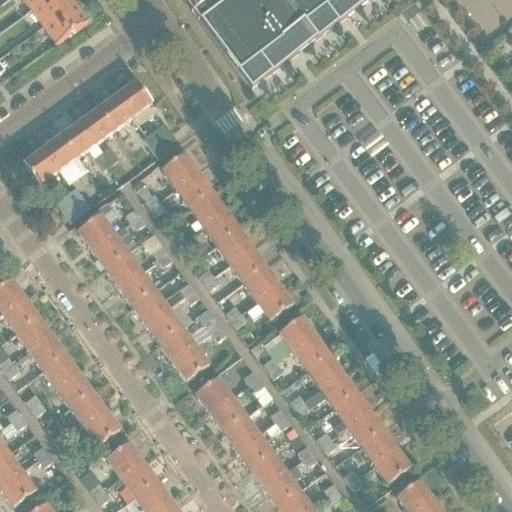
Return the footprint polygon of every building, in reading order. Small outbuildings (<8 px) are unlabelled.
[(48,0),(21,0),(31,13),(48,0)] [(43,30),(75,7),(70,0),(48,0),(31,13),(43,30)] [(183,0),(195,15),(207,5),(211,10),(224,0),(183,0)] [(195,15),(252,91),(309,47),(371,0),(224,0),(211,10),(207,5),(195,15)] [(75,7),(43,30),(56,48),(88,25),(75,7)] [(133,121),(152,107),(136,85),(117,99),(133,121)] [(114,134),(133,121),(117,99),(98,112),(114,134)] [(95,148),(96,148),(112,136),(114,134),(98,112),(80,126),(95,148)] [(61,139),(77,161),(88,153),(103,174),(111,168),(103,157),(96,148),(95,148),(80,126),(61,139)] [(163,129),(144,143),(151,153),(170,139),(163,129)] [(61,139),(43,153),(58,175),(77,161),(61,139)] [(158,162),(177,148),(170,139),(151,153),(158,162)] [(111,168),(118,163),(110,152),(103,157),(111,168)] [(43,153),(23,167),(39,189),(58,175),(43,153)] [(184,158),(162,175),(176,194),(198,178),(184,158)] [(176,194),(189,213),(212,196),(198,178),(176,194)] [(143,189),(137,194),(145,205),(151,200),(143,189)] [(74,194),(57,207),(64,216),(82,203),(74,194)] [(189,213),(202,231),(225,215),(212,196),(189,213)] [(150,212),(160,206),(154,198),(151,200),(145,205),(150,212)] [(82,203),(64,216),(70,226),(88,213),(82,203)] [(155,219),(165,213),(160,206),(150,212),(155,219)] [(124,219),(130,227),(140,220),(134,212),(124,219)] [(225,215),(202,231),(216,250),(239,234),(225,215)] [(109,230),(101,219),(78,236),(92,255),(115,238),(124,232),(118,224),(109,230)] [(130,227),(135,234),(145,227),(140,220),(130,227)] [(216,250),(229,269),(252,252),(239,234),(216,250)] [(177,250),(186,243),(181,236),(172,242),(177,250)] [(129,257),(115,238),(92,255),(105,274),(129,257)] [(177,250),(182,256),(191,249),(186,243),(177,250)] [(152,256),(157,264),(167,257),(161,249),(152,256)] [(252,252),(229,269),(243,287),(265,271),(252,252)] [(142,275),(129,257),(105,274),(118,292),(142,275)] [(157,264),(162,270),(171,264),(167,257),(157,264)] [(243,287),(256,306),(279,289),(265,271),(243,287)] [(204,287),(213,280),(208,272),(199,279),(204,287)] [(118,292),(132,311),(155,294),(142,275),(118,292)] [(209,294),(218,287),(213,280),(204,287),(209,294)] [(0,321),(3,319),(25,303),(11,284),(0,292),(0,321)] [(169,312),(184,301),(194,294),(188,287),(178,294),(163,305),(155,294),(132,311),(145,330),(169,312)] [(253,324),(263,316),(270,325),(293,309),(279,289),(256,306),(258,309),(247,316),(253,324)] [(184,301),(189,308),(198,301),(194,294),(184,301)] [(16,338),(39,322),(25,303),(3,319),(16,338)] [(226,316),(231,324),(241,317),(236,310),(226,316)] [(145,330),(154,341),(159,348),(182,331),(169,312),(145,330)] [(231,324),(236,331),(245,324),(241,317),(231,324)] [(16,338),(30,357),(52,340),(39,322),(16,338)] [(280,338),(293,357),(316,341),(302,322),(280,338)] [(206,331),(211,339),(221,332),(215,324),(206,331)] [(196,350),(182,331),(159,348),(172,367),(196,350)] [(211,339),(216,345),(225,338),(221,332),(211,339)] [(66,359),(52,340),(30,357),(43,375),(66,359)] [(293,357),(299,365),(307,376),(329,359),(316,341),(293,357)] [(172,367),(186,386),(210,369),(203,359),(209,355),(202,346),(196,350),(172,367)] [(43,375),(53,389),(57,394),(79,378),(66,359),(43,375)] [(343,378),(329,359),(307,376),(320,394),(343,378)] [(268,375),(278,369),(272,361),(263,368),(268,375)] [(0,374),(2,377),(12,370),(7,363),(0,368),(0,374)] [(278,369),(268,375),(273,381),(282,375),(278,369)] [(7,384),(17,377),(12,370),(2,377),(7,384)] [(249,390),(258,383),(252,375),(243,382),(249,390)] [(57,394),(70,412),(93,396),(79,378),(57,394)] [(329,406),(334,413),(356,397),(343,378),(320,394),(304,406),(305,406),(310,413),(326,402),(329,406)] [(195,399),(209,418),(233,401),(244,393),(236,383),(225,391),(219,382),(195,399)] [(258,383),(249,390),(254,396),(263,389),(258,383)] [(70,412),(79,425),(84,431),(106,415),(93,396),(70,412)] [(356,397),(334,413),(342,425),(334,431),(339,438),(347,432),(370,415),(356,397)] [(296,413),(305,406),(304,406),(299,399),(291,406),(296,413)] [(25,408),(29,414),(39,407),(34,401),(25,408)] [(246,420),(233,401),(209,418),(223,437),(246,420)] [(305,406),(296,413),(301,420),(310,413),(305,406)] [(35,422),(44,415),(39,407),(29,414),(35,422)] [(285,421),(280,413),(271,420),(276,427),(285,421)] [(5,422),(10,428),(20,421),(15,414),(5,422)] [(78,449),(90,440),(98,451),(120,434),(106,415),(84,431),(71,440),(78,449)] [(383,434),(370,415),(347,432),(361,450),(383,434)] [(260,439),(246,420),(223,437),(236,456),(260,439)] [(15,436),(25,429),(20,421),(10,428),(15,436)] [(285,421),(276,427),(281,434),(290,428),(285,421)] [(50,428),(44,433),(49,439),(54,435),(50,428)] [(396,453),(383,434),(361,450),(374,469),(396,453)] [(322,450),(331,443),(325,435),(316,442),(322,450)] [(51,445),(55,451),(65,444),(60,438),(51,445)] [(273,457),(260,439),(236,456),(250,474),(273,457)] [(331,443),(322,450),(327,456),(336,450),(331,443)] [(61,459),(71,452),(65,444),(55,451),(61,459)] [(107,464),(121,483),(143,467),(129,447),(107,464)] [(297,456),(303,464),(312,458),(306,449),(297,456)] [(42,451),(32,459),(37,466),(47,458),(42,451)] [(410,472),(396,453),(374,469),(388,488),(410,472)] [(286,476),(273,457),(250,474),(263,493),(286,476)] [(8,458),(0,463),(0,491),(21,476),(8,458)] [(52,466),(47,458),(37,466),(42,473),(52,466)] [(317,464),(312,458),(303,464),(307,471),(317,464)] [(134,502),(157,485),(143,467),(121,483),(134,502)] [(349,487),(358,480),(352,472),(343,479),(349,487)] [(0,491),(0,493),(13,511),(35,496),(21,476),(0,491)] [(300,495),(286,476),(263,493),(277,511),(300,495)] [(358,480),(349,487),(354,493),(363,487),(358,480)] [(158,511),(170,504),(157,485),(134,502),(141,511),(158,511)] [(420,485),(397,501),(404,511),(422,511),(434,504),(420,485)] [(330,502),(339,494),(334,486),(324,493),(330,502)] [(99,488),(95,491),(89,496),(93,503),(104,495),(99,488)] [(339,494),(330,502),(334,508),(344,501),(339,494)] [(95,506),(99,511),(110,503),(104,495),(93,503),(95,506)] [(312,511),(300,495),(277,511),(276,511),(312,511)] [(79,503),(69,511),(81,511),(84,510),(79,503)]
